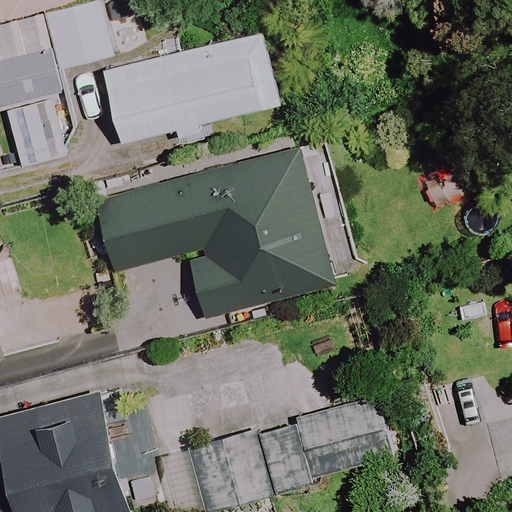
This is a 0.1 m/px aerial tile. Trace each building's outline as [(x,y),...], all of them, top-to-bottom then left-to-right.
[(0,0),(0,18),(71,1),(70,0),(0,0)] [(112,55),(98,0),(97,0),(43,14),(58,69),(112,55)] [(116,144),(170,130),(173,140),(205,132),(202,122),(280,103),(261,29),(97,70),(116,144)] [(0,101),(5,101),(49,92),(40,48),(0,56),(0,101)] [(49,92),(5,101),(10,127),(0,129),(0,157),(17,154),(19,166),(62,157),(58,135),(73,132),(66,101),(51,104),(49,92)] [(323,184),(304,189),(293,148),(91,202),(110,273),(182,254),(199,317),(329,282),(348,277),(334,226),(323,184)] [(118,511),(89,393),(0,415),(0,511),(118,511)] [(204,511),(387,456),(370,398),(187,454),(204,511)] [(511,422),(476,432),(493,492),(511,486),(511,422)]
